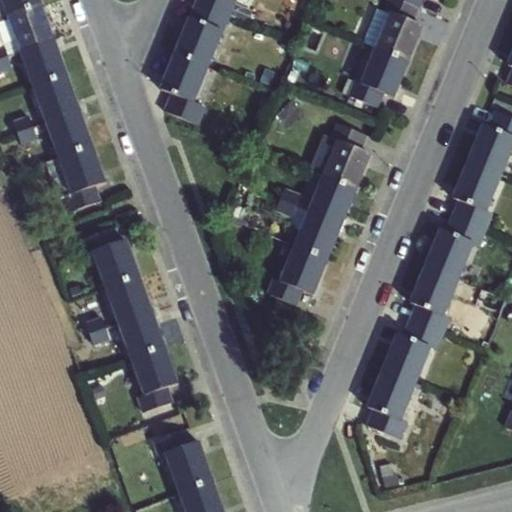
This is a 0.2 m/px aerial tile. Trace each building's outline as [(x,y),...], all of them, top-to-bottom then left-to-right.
[(0,0),(0,21),(43,9),(39,0),(0,0)] [(197,0),(196,3),(231,17),(238,0),(197,0)] [(419,12),(393,0),(386,0),(382,12),(377,10),(362,46),(367,49),(409,66),(425,28),(414,24),(419,12)] [(393,0),(419,12),(423,0),(432,0),(435,1),(435,0),(393,0)] [(174,56),(209,71),(231,17),(196,3),(174,56)] [(43,9),(0,21),(0,74),(12,71),(8,58),(19,55),(56,44),(43,9)] [(56,44),(19,55),(32,90),(68,78),(56,44)] [(409,66),(367,49),(347,98),(379,111),(385,96),(395,100),(409,66)] [(209,71),(174,56),(159,91),(170,96),(163,113),(199,128),(207,108),(197,102),(209,71)] [(68,78),(32,90),(45,125),(81,113),(68,78)] [(81,113),(45,125),(57,159),(94,150),(81,113)] [(467,165),(503,179),(511,155),(511,119),(496,113),(489,128),(484,126),(467,165)] [(18,119),(21,142),(37,140),(34,117),(18,119)] [(310,174),(359,188),(373,156),(361,151),(367,138),(336,125),(330,140),(325,138),(310,174)] [(94,150),(57,159),(45,164),(58,200),(63,199),(70,215),(101,203),(97,189),(107,185),(94,150)] [(503,179),(467,165),(452,202),(458,204),(452,219),(487,232),(494,216),(488,213),(503,179)] [(359,188),(310,174),(300,197),(285,191),(276,214),(303,225),(299,233),(334,250),(359,188)] [(487,232),(452,219),(446,234),(440,232),(424,270),(458,286),(475,246),(480,248),(487,232)] [(104,290),(141,279),(127,242),(117,246),(112,230),(79,242),(85,258),(91,256),(104,290)] [(334,250),(299,233),(287,263),(322,277),(334,250)] [(322,277),(287,263),(279,282),(273,280),(266,296),(297,309),(304,294),(313,298),(322,277)] [(458,286),(424,270),(409,306),(416,308),(410,322),(444,337),(451,320),(445,318),(458,286)] [(141,279),(104,290),(116,324),(152,311),(141,279)] [(152,311),(116,324),(130,362),(167,350),(152,311)] [(105,317),(89,320),(94,344),(110,341),(105,317)] [(444,337),(410,322),(403,338),(397,336),(382,371),(416,389),(432,351),(437,353),(444,337)] [(167,350),(130,362),(143,396),(136,399),(142,415),(174,404),(169,390),(180,386),(167,350)] [(416,389),(382,371),(366,410),(372,413),(366,428),(401,442),(409,424),(403,421),(416,389)] [(170,504),(215,485),(200,443),(189,447),(184,432),(152,444),(158,460),(164,458),(177,494),(168,498),(170,504)] [(173,511),(224,511),(215,485),(170,504),(173,511)]
